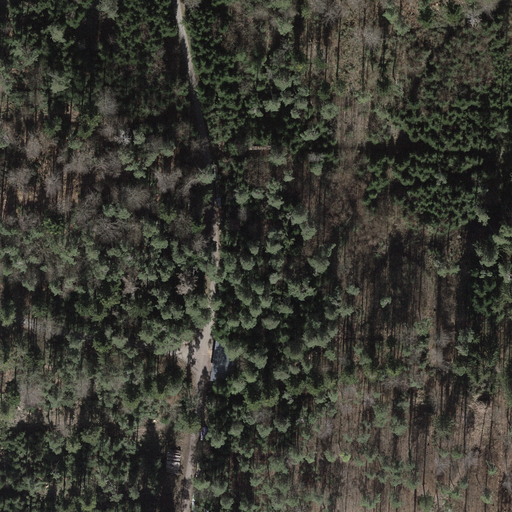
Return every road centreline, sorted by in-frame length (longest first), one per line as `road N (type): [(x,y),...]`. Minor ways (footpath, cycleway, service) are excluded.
road 1 (track): [(178,0),(208,140),(217,235),(205,355)]
road 2 (track): [(0,308),(25,321),(205,355)]
road 3 (track): [(205,355),(187,511)]
